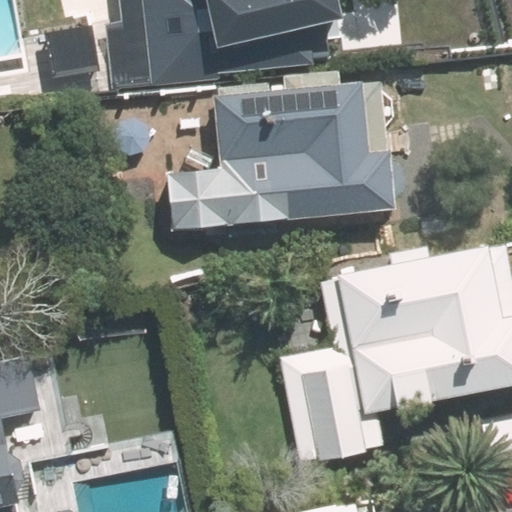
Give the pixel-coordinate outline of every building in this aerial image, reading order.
[(126,0),(129,25),(109,28),(116,92),(333,69),(330,41),(354,35),(346,0),(126,0)] [(420,0),(423,47),(493,42),(489,0),(420,0)] [(342,91),(341,78),(289,81),(290,95),(267,97),(266,85),(221,89),(222,99),(217,101),(222,168),(171,171),(174,229),(397,214),(393,157),(387,159),(383,89),(342,91)] [(511,257),(325,286),(336,355),(286,363),(303,471),(390,456),(384,421),(408,417),(410,424),(444,419),(443,411),(511,400),(511,257)] [(0,511),(27,511),(0,371),(0,511)] [(375,511),(373,496),(289,511),(375,511)]
